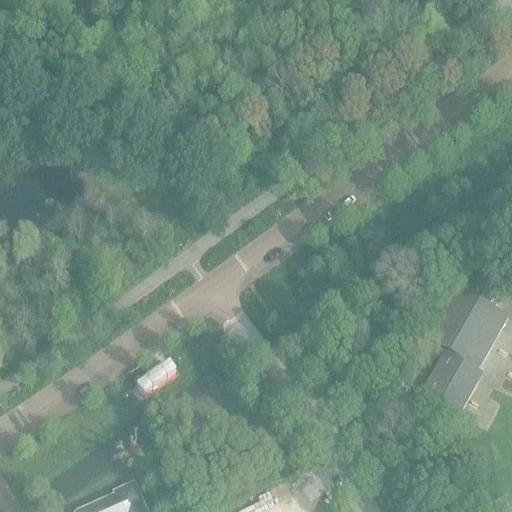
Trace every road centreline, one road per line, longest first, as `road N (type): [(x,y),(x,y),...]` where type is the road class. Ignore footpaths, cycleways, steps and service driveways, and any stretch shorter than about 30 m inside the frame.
road 1 (unclassified): [(207,288),(511,63)]
road 2 (residential): [(364,511),(339,461),(207,288)]
road 3 (unclassified): [(0,431),(207,288)]
